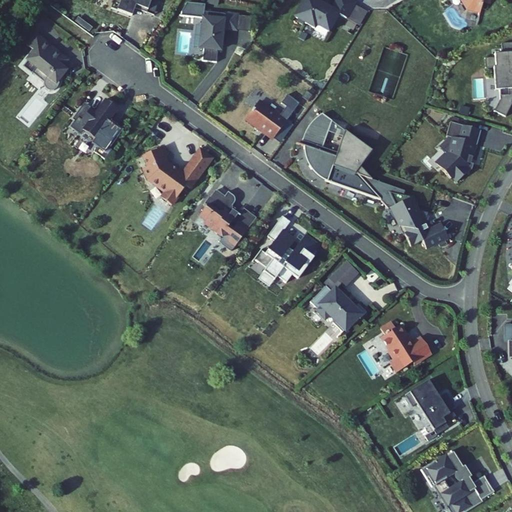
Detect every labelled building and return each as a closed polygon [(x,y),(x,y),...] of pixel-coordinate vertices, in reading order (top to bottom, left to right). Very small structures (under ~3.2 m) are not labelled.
[(112,0),(109,8),(130,16),(133,9),(145,14),(151,0),(150,0),(112,0)] [(151,0),(145,14),(152,17),(158,3),(151,0)] [(337,0),(331,10),(314,0),(303,0),(293,17),(297,19),(296,21),(302,24),(303,23),(313,29),(315,26),(327,33),(337,16),(345,21),(354,6),(354,5),(345,0),(337,0)] [(203,19),(204,13),(204,6),(187,4),(182,12),(182,17),(203,19)] [(355,27),(358,29),(367,14),(354,6),(345,21),(347,23),(344,28),(352,33),(355,27)] [(238,16),(204,13),(203,19),(201,37),(205,38),(204,49),(202,62),(216,64),(218,51),(220,51),(222,30),(236,31),(238,16)] [(251,18),(238,16),(236,31),(249,32),(251,18)] [(68,72),(63,69),(69,61),(36,34),(26,46),(33,52),(24,63),(26,65),(56,87),(59,84),(68,72)] [(511,42),(501,44),(502,54),(511,52),(511,42)] [(511,52),(502,54),(494,54),(494,58),(495,67),(493,68),(494,79),(496,78),(496,89),(499,89),(500,100),(494,112),(506,118),(511,105),(511,102),(511,52)] [(493,68),(495,67),(494,58),(484,59),(485,68),(493,68)] [(58,88),(59,84),(56,87),(26,65),(23,69),(32,76),(32,75),(44,84),(44,86),(44,88),(45,89),(46,91),(48,91),(50,92),(52,92),(53,92),(56,91),(58,88)] [(259,123),(277,136),(290,117),(278,109),(276,111),(261,100),(248,117),(258,124),(259,123)] [(116,136),(105,128),(108,124),(109,124),(118,112),(114,110),(115,109),(109,104),(108,105),(104,102),(96,114),(91,110),(82,122),(78,118),(75,123),(70,129),(81,137),(84,133),(102,146),(96,154),(105,162),(112,152),(107,148),(116,136)] [(82,122),(91,110),(85,105),(73,121),(75,123),(78,118),(82,122)] [(330,119),(323,114),(316,119),(310,125),(305,132),(302,140),(321,147),(330,119)] [(484,127),(453,118),(449,133),(455,134),(453,142),(448,147),(450,150),(439,160),(454,175),(456,173),(460,178),(469,169),(470,170),(475,165),(476,160),(472,159),(473,154),(474,154),(478,141),(479,141),(484,127)] [(119,131),(109,124),(108,124),(105,128),(116,136),(119,131)] [(373,151),(345,131),(338,153),(321,147),(320,150),(307,145),(304,154),(305,160),(309,170),(312,175),(316,178),(326,183),(376,199),(389,209),(390,209),(399,227),(405,229),(407,234),(404,235),(410,248),(422,242),(426,250),(447,240),(440,225),(427,232),(425,226),(427,214),(418,211),(411,199),(409,200),(409,198),(403,197),(405,192),(371,180),(361,167),(373,151)] [(193,186),(207,167),(195,159),(190,165),(195,169),(191,175),(185,171),(180,168),(179,169),(174,166),(175,164),(171,161),(168,155),(171,154),(167,145),(146,154),(151,165),(149,166),(157,183),(159,182),(169,189),(165,196),(175,203),(189,183),(193,186)] [(207,167),(215,156),(203,147),(195,159),(207,167)] [(195,169),(190,165),(185,171),(191,175),(195,169)] [(236,193),(231,189),(228,194),(221,189),(216,196),(213,194),(207,202),(210,204),(203,212),(210,217),(208,219),(218,226),(218,229),(230,238),(229,239),(230,244),(235,248),(260,215),(247,206),(243,213),(236,208),(235,204),(237,200),(238,200),(238,199),(239,198),(239,197),(238,196),(238,195),(238,194),(237,193),(236,193)] [(290,224),(283,219),(268,239),(274,244),(265,256),(261,253),(254,262),(267,270),(264,275),(275,283),(278,279),(287,285),(293,277),(298,281),(311,264),(308,262),(320,246),(306,236),(300,245),(292,255),(288,252),(291,249),(279,240),(284,233),(290,224)] [(300,245),(284,233),(279,240),(291,249),(288,252),(292,255),(300,245)] [(335,286),(338,288),(342,284),(345,287),(359,273),(346,260),(324,283),(326,285),(331,290),(335,286)] [(275,283),(264,275),(262,276),(273,284),(275,283)] [(335,286),(331,290),(326,285),(310,302),(317,308),(320,306),(345,331),(363,313),(338,288),(335,286)] [(420,352),(431,345),(424,335),(415,341),(408,331),(409,330),(404,322),(398,326),(394,319),(384,326),(388,333),(385,335),(393,347),(391,348),(397,358),(393,360),(400,370),(416,360),(423,355),(420,352)] [(434,351),(431,345),(420,352),(423,355),(416,360),(417,362),(434,351)] [(434,370),(427,360),(402,376),(410,388),(414,385),(433,416),(445,408),(443,404),(453,397),(448,391),(452,388),(443,374),(436,378),(431,371),(434,370)] [(455,451),(437,463),(436,462),(426,468),(451,508),(451,507),(454,511),(467,511),(486,500),(485,498),(498,490),(488,474),(475,482),(471,476),(474,475),(468,465),(465,467),(461,461),(464,459),(459,451),(456,452),(455,451)]
